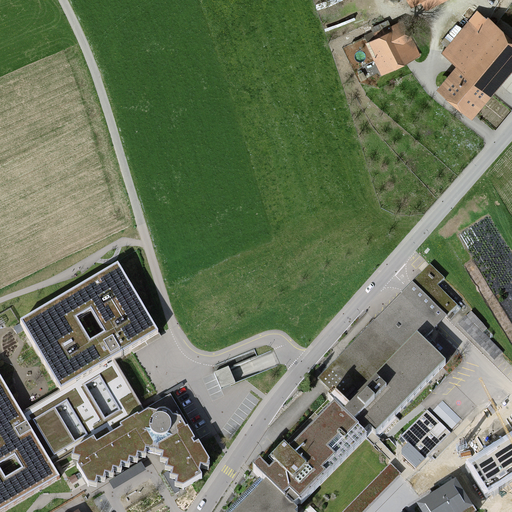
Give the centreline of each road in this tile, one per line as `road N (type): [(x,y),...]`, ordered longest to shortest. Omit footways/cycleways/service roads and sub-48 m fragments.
road 1 (unclassified): [(62,0),(108,111),(182,345),(210,360),(271,340),(303,367)]
road 2 (residential): [(511,132),(303,367)]
road 3 (residential): [(303,367),(202,511)]
